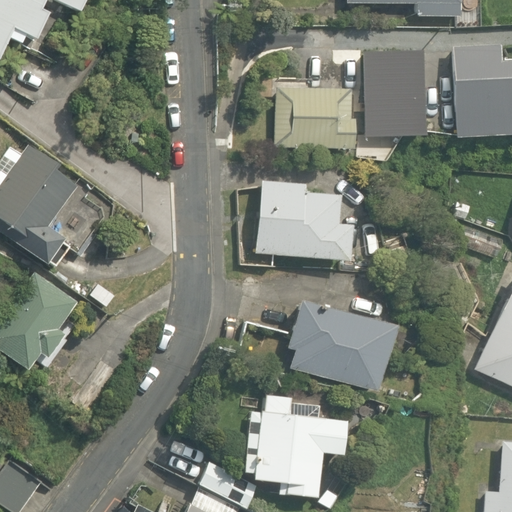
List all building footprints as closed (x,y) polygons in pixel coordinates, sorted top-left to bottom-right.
[(21,40),(35,10),(28,7),(30,0),(0,0),(0,44),(9,49),(14,36),(21,40)] [(73,0),(40,0),(67,13),(73,0)] [(406,19),(451,21),(452,0),(336,0),(336,1),(407,4),(406,19)] [(511,105),(509,105),(509,64),(488,64),(488,50),(435,50),(434,136),(511,135),(511,105)] [(55,67),(23,51),(6,88),(37,103),(55,67)] [(258,144),(335,150),(337,116),(331,116),(332,92),(262,87),(258,144)] [(0,239),(36,263),(53,236),(40,228),(71,180),(9,140),(0,154),(0,239)] [(322,222),(325,196),(289,193),(290,183),(248,179),(242,252),(331,260),(335,223),(322,222)] [(499,237),(458,224),(451,243),(492,256),(499,237)] [(511,270),(506,268),(464,374),(511,392),(511,270)] [(40,366),(59,334),(48,327),(64,302),(18,274),(0,304),(0,357),(21,371),(29,359),(40,366)] [(381,320),(286,301),(276,350),(282,351),(278,373),(366,391),(381,320)] [(240,475),(239,482),(264,484),(263,493),(310,497),(314,455),(333,457),(336,420),(317,418),(319,401),(255,395),(254,412),(238,410),(233,474),(240,475)] [(511,511),(511,442),(493,441),(489,493),(477,492),(475,511),(511,511)] [(20,511),(40,481),(5,459),(0,466),(0,504),(12,511),(20,511)] [(249,488),(202,460),(188,483),(235,511),(249,488)] [(201,511),(169,497),(161,511),(201,511)]
